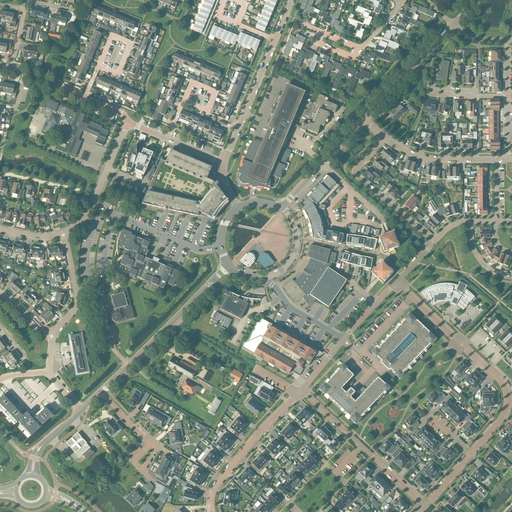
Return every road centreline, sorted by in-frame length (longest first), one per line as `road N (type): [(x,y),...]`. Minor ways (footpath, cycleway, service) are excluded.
road 1 (residential): [(471,454),(505,413),(505,389),(395,283)]
road 2 (tertiary): [(101,392),(228,265)]
road 3 (residential): [(300,391),(216,486),(211,511)]
road 4 (residential): [(432,242),(356,176),(383,137)]
road 5 (residential): [(223,162),(274,39)]
road 6 (tertiary): [(362,119),(453,25)]
